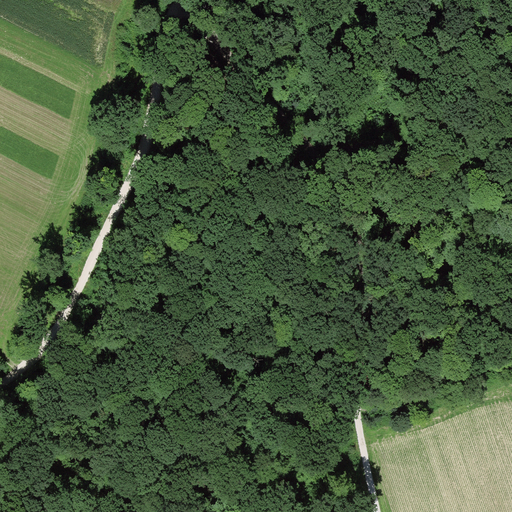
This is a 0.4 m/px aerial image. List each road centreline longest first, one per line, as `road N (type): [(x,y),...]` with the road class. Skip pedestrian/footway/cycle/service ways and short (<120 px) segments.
road 1 (track): [(185,0),(320,160),(351,218),(361,302),(358,407),(376,511)]
road 2 (track): [(175,0),(149,120),(116,216),(43,348),(0,385)]
